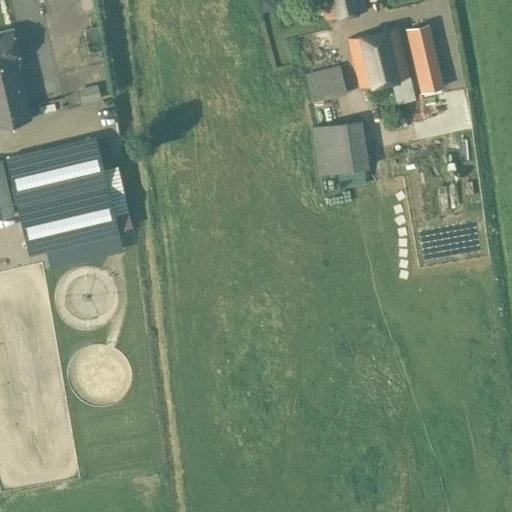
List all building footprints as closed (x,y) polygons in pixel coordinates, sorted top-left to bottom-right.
[(320,0),(325,19),(367,10),(364,0),(320,0)] [(408,24),(424,92),(462,84),(458,68),(448,70),(437,18),(408,24)] [(390,80),(396,104),(415,99),(397,26),(346,39),(358,87),(390,80)] [(97,28),(83,30),(86,53),(101,51),(97,28)] [(0,126),(30,120),(16,63),(19,62),(11,29),(0,31),(0,126)] [(304,73),(311,103),(346,94),(339,65),(304,73)] [(77,89),(80,105),(101,100),(97,84),(77,89)] [(310,126),(318,175),(368,167),(360,118),(310,126)] [(4,158),(27,255),(117,233),(117,230),(132,227),(117,164),(102,168),(95,136),(4,158)] [(0,218),(13,215),(0,163),(0,218)]
